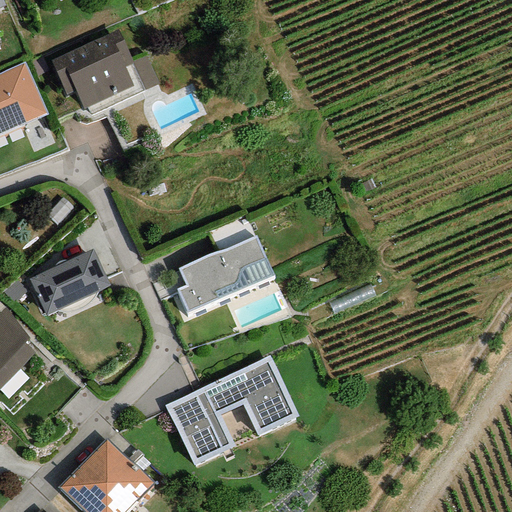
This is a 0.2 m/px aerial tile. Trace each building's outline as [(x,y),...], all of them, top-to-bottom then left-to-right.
[(132,64),(117,31),(51,60),(66,95),(75,91),(83,109),(132,87),(124,67),(132,64)] [(146,55),(133,61),(145,89),(158,83),(146,55)] [(0,134),(46,114),(23,63),(0,72),(0,134)] [(247,214),(211,228),(219,248),(255,234),(247,214)] [(272,276),(255,236),(178,270),(185,286),(176,290),(186,313),(272,276)] [(91,249),(29,279),(46,315),(109,285),(91,249)] [(0,387),(34,354),(23,343),(28,339),(5,308),(0,312),(0,387)] [(298,417),(269,356),(163,406),(192,466),(234,447),(219,416),(242,405),(257,436),(298,417)] [(126,511),(153,484),(105,438),(58,488),(83,511),(126,511)]
